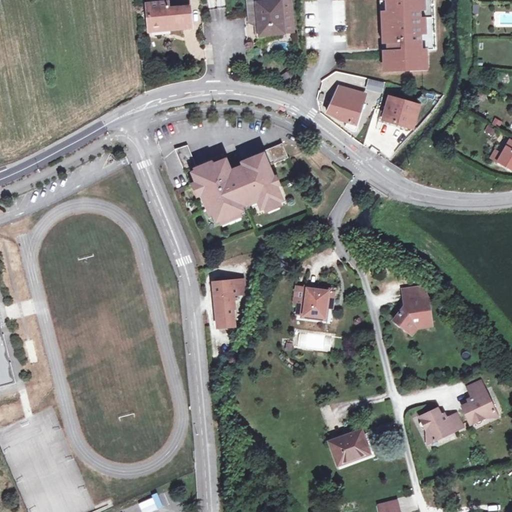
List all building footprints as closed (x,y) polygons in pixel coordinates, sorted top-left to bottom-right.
[(189,0),(185,0),(167,2),(168,9),(190,7),(189,0)] [(282,0),(256,2),(257,22),(261,22),(262,35),(293,32),(289,0),(282,0)] [(435,50),(433,0),(385,0),(387,51),(388,70),(428,68),(427,50),(435,50)] [(148,4),(150,27),(169,26),(170,30),(192,27),(190,7),(168,9),(167,2),(148,4)] [(250,22),(257,22),(256,2),(248,3),(250,22)] [(363,94),(338,87),(326,112),(341,120),(347,122),(345,127),(353,131),(363,94)] [(389,97),(383,118),(411,126),(417,104),(389,97)] [(493,118),(491,125),(500,127),(502,121),(493,118)] [(511,140),(510,139),(497,161),(511,169),(511,140)] [(186,146),(212,215),(213,214),(216,222),(241,212),(240,208),(257,201),(260,209),(282,201),(276,186),(275,186),(267,167),(288,158),(282,143),(241,160),(243,167),(230,172),(223,155),(196,166),(187,145),(186,146)] [(196,184),(207,209),(210,216),(212,215),(186,146),(175,150),(190,186),(196,184)] [(278,256),(279,257),(280,265),(297,262),(295,253),(278,256)] [(243,279),(214,282),(218,326),(234,325),(231,293),(245,292),(243,279)] [(305,305),(303,316),(324,319),(327,292),(297,288),(294,303),(305,305)] [(422,288),(401,292),(405,311),(402,316),(400,314),(393,322),(407,332),(414,324),(431,321),(427,300),(424,301),(422,288)] [(0,387),(16,383),(1,326),(4,325),(0,307),(0,387)] [(414,324),(407,332),(412,336),(416,330),(431,327),(431,321),(414,324)] [(473,402),(468,403),(461,406),(470,424),(484,418),(496,417),(480,381),(466,387),(471,398),(473,402)] [(442,420),(440,416),(437,409),(419,417),(426,431),(427,444),(463,428),(456,413),(447,418),(442,420)] [(338,465),(365,455),(360,441),(364,439),(360,431),(330,442),(338,465)] [(369,453),(364,439),(360,441),(365,455),(369,453)] [(398,511),(396,501),(378,506),(379,511),(398,511)]
